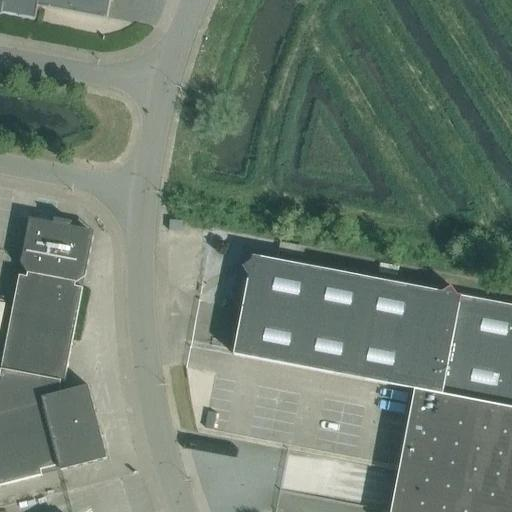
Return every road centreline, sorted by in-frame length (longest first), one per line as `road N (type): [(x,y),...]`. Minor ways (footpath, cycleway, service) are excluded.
road 1 (unclassified): [(182,511),(147,384),(138,246),(143,194)]
road 2 (unclassified): [(163,85),(0,55)]
road 3 (unclassified): [(0,166),(143,194)]
